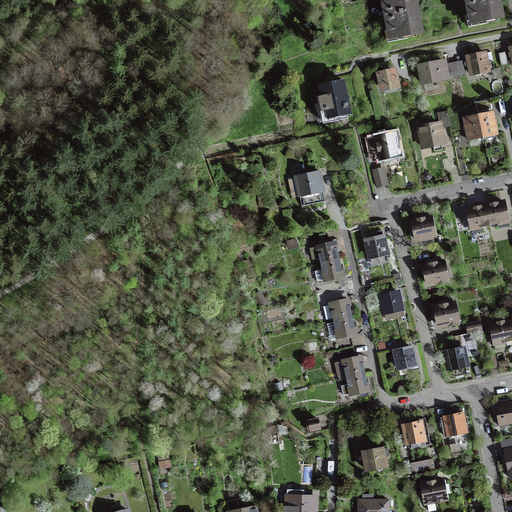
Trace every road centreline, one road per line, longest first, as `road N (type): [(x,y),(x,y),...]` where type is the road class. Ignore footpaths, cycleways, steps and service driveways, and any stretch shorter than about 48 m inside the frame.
road 1 (track): [(217,0),(208,92),(192,149),(133,210),(0,294)]
road 2 (residential): [(511,178),(390,203),(441,396)]
road 3 (residential): [(476,389),(499,511)]
